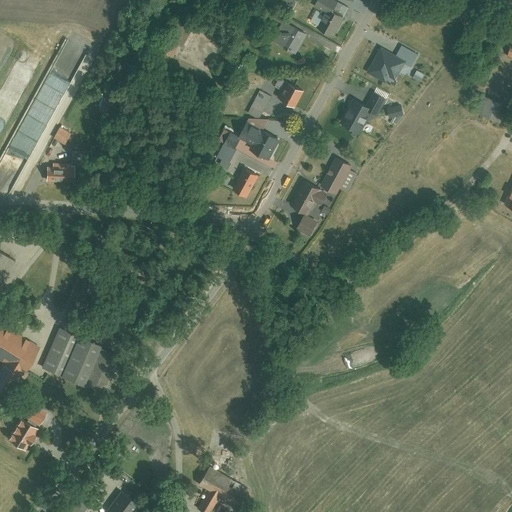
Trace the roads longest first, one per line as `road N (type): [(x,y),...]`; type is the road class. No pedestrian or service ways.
road 1 (residential): [(253,222),(222,278),(42,511)]
road 2 (residential): [(376,0),(253,222)]
road 3 (residential): [(253,222),(0,205)]
